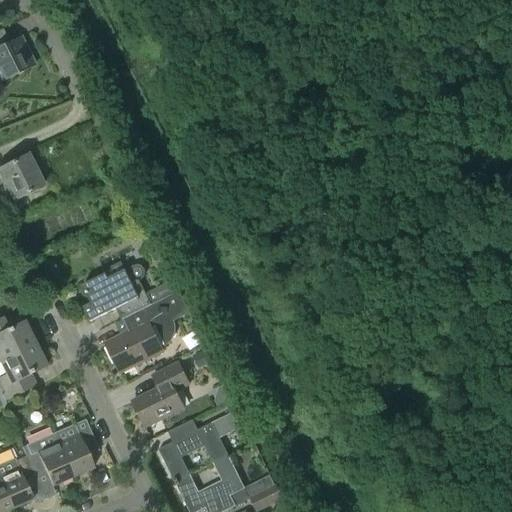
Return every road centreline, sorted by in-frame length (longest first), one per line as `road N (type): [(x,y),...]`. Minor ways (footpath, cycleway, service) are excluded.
road 1 (residential): [(143,492),(66,328)]
road 2 (residential): [(65,123),(75,113),(75,89),(33,0)]
